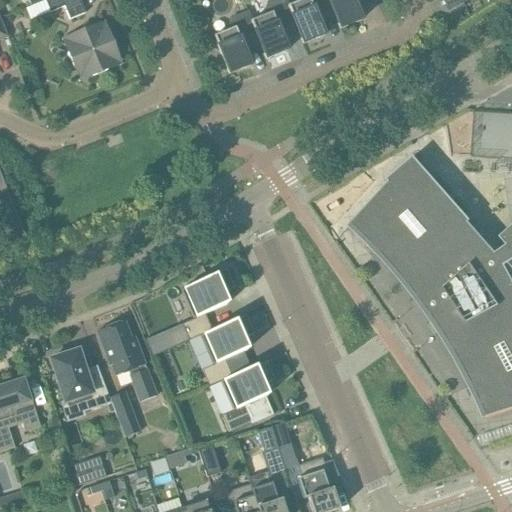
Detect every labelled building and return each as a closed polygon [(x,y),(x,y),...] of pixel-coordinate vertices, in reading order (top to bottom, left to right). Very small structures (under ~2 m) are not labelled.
[(79,0),(46,0),(45,1),(50,13),(64,7),(69,20),(85,13),(79,0)] [(252,21),(251,21),(259,41),(258,41),(266,59),(287,51),(280,32),(295,26),(296,26),(288,6),(285,0),(274,0),(266,4),(270,14),(264,16),(252,21)] [(296,26),(295,26),(303,44),(324,36),(317,17),(332,11),(333,10),(328,0),(303,0),(288,6),(296,26)] [(328,0),(333,10),(332,11),(340,29),(361,20),(354,2),(358,0),(328,0)] [(251,21),(252,21),(248,12),(230,20),(234,28),(213,37),(229,75),(250,66),(243,47),(258,41),(259,41),(251,21)] [(116,50),(110,36),(90,28),(76,33),(67,53),(73,68),(93,76),(107,70),(116,50)] [(351,226),(357,231),(363,237),(369,243),(372,247),(376,251),(382,257),(388,264),(393,269),(403,281),(409,288),(419,301),(431,317),(444,337),(454,353),(461,367),(470,382),(476,396),(481,405),(487,419),(511,410),(511,227),(500,239),(507,247),(495,256),(467,225),(470,222),(414,158),(386,182),(389,184),(351,226)] [(464,161),(464,171),(480,172),(480,162),(464,161)] [(189,341),(200,337),(212,331),(205,315),(226,306),(221,295),(234,290),(226,271),(184,289),(180,291),(193,320),(182,325),(189,341)] [(200,337),(189,341),(202,371),(209,387),(220,382),(232,377),(225,361),(246,352),(241,341),(254,335),(246,317),(212,331),(200,337)] [(130,339),(123,322),(97,333),(110,367),(111,366),(116,377),(128,372),(140,403),(156,397),(133,338),(130,339)] [(84,413),(111,404),(109,399),(97,366),(83,371),(77,352),(72,354),(71,350),(55,355),(56,359),(51,360),(64,402),(78,398),(83,413),(84,413)] [(232,377),(220,382),(233,411),(221,416),(229,433),(251,423),(251,425),(273,415),(265,397),(261,387),(263,386),(273,381),(265,363),(232,377)] [(40,428),(23,378),(0,385),(0,453),(14,448),(8,429),(21,424),(24,433),(40,428)] [(139,433),(124,393),(109,399),(111,404),(124,439),(139,433)] [(277,448),(290,444),(283,423),(270,427),(277,448)] [(270,427),(258,431),(257,432),(264,453),(277,448),(270,427)] [(290,444),(277,448),(284,472),(292,495),(294,502),(299,500),(303,499),(303,500),(307,499),(311,511),(332,511),(339,510),(338,508),(332,489),(328,490),(327,489),(342,484),(332,461),(323,463),(322,459),(298,467),(297,462),(290,444)] [(212,446),(209,447),(198,451),(206,478),(220,474),(212,446)] [(175,455),(166,458),(168,464),(170,470),(185,465),(181,453),(175,455)] [(166,457),(150,462),(155,477),(170,472),(170,470),(168,464),(166,458),(166,457)] [(92,469),(75,474),(79,486),(96,480),(92,469)] [(135,474),(137,481),(147,477),(145,471),(135,474)] [(267,472),(247,479),(249,485),(257,511),(284,511),(281,500),(277,501),(271,484),(267,472)] [(79,486),(75,474),(64,477),(68,489),(79,486)] [(109,482),(99,485),(102,492),(103,491),(111,488),(109,482)] [(99,485),(90,488),(92,495),(102,492),(99,485)] [(257,511),(249,485),(225,493),(229,506),(233,505),(234,511),(257,511)] [(111,488),(103,491),(106,501),(114,498),(111,488)] [(209,511),(206,501),(182,509),(183,511),(209,511)]
